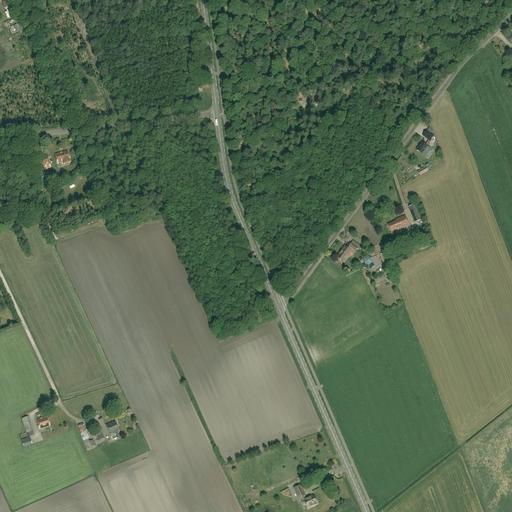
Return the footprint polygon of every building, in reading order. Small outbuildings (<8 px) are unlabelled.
[(11,0),(2,0),(3,2),(2,3),(5,8),(14,4),(11,0)] [(9,10),(5,13),(7,18),(9,17),(10,18),(17,14),(16,12),(14,7),(9,10)] [(15,25),(18,32),(24,30),(22,23),(21,23),(19,17),(14,19),(16,25),(15,25)] [(423,136),(430,141),(432,143),(435,139),(434,135),(427,130),(423,136)] [(422,142),(416,150),(422,154),(430,143),(427,142),(425,145),(422,142)] [(57,163),(63,162),(63,164),(71,162),(67,151),(55,154),(57,163)] [(47,156),(41,158),(44,168),(50,167),(47,156)] [(426,167),(419,171),(421,175),(428,171),(426,167)] [(50,171),(44,172),(47,182),(53,180),(50,171)] [(416,204),(409,207),(415,221),(421,218),(416,204)] [(397,221),(388,225),(391,232),(397,229),(398,230),(409,225),(405,215),(396,219),(397,221)] [(359,246),(353,241),(349,246),(355,251),(359,246)] [(349,256),(352,251),(345,247),(337,258),(343,262),(348,255),(349,256)] [(384,266),(389,264),(384,253),(380,254),(381,258),(380,258),(381,262),(382,261),(384,266)] [(364,260),(364,264),(368,266),(372,263),(371,259),(367,257),(364,260)] [(28,417),(22,419),(26,433),(33,431),(28,417)] [(36,420),(40,429),(50,426),(47,417),(36,420)] [(120,437),(118,433),(118,431),(119,431),(115,421),(106,425),(110,435),(114,433),(115,434),(117,439),(120,437)] [(83,424),(78,426),(81,434),(86,431),(83,424)] [(95,429),(98,437),(99,440),(104,438),(100,427),(95,429)] [(33,442),(31,436),(24,439),(27,445),(33,442)] [(87,449),(94,446),(96,445),(93,440),(92,440),(90,441),(88,436),(82,439),(83,441),(84,444),(87,449)] [(305,499),(303,496),(305,495),(300,485),(294,488),(299,498),(301,498),(302,500),(302,502),(303,505),(304,505),(306,504),(308,509),(318,504),(314,495),(305,499)]
